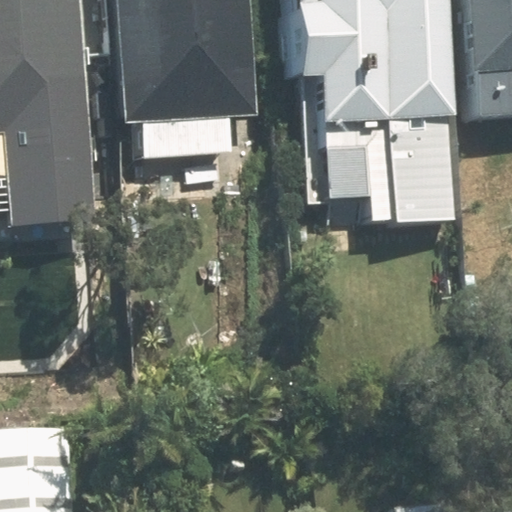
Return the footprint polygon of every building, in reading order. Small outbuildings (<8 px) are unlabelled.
[(0,0),(0,197),(32,195),(28,130),(83,126),(74,0),(0,0)] [(107,0),(116,129),(133,128),(135,161),(227,155),(225,122),(254,120),(245,0),(107,0)] [(320,128),(325,197),(383,193),(385,224),(449,220),(442,120),(447,119),(439,0),(306,0),(307,6),(285,8),(289,81),(312,80),(315,128),(320,128)] [(511,0),(456,0),(464,118),(511,114),(511,0)] [(0,511),(64,511),(61,425),(0,427),(0,511)] [(386,508),(386,511),(460,511),(460,503),(386,508)]
